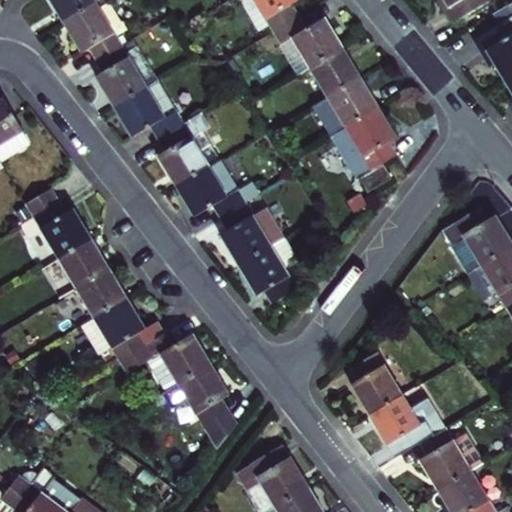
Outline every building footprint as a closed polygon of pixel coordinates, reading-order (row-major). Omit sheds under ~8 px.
[(46,0),(52,9),(62,25),(94,5),(102,0),(46,0)] [(242,0),(261,30),(269,24),(274,32),(301,16),(294,5),(301,1),(299,0),(242,0)] [(489,0),(445,0),(457,20),(489,0)] [(511,72),(511,10),(508,4),(495,13),(501,23),(476,37),(489,58),(491,56),(497,65),(504,77),(511,72)] [(96,62),(120,47),(94,5),(62,25),(70,39),(80,54),(88,49),(96,62)] [(300,75),(311,69),(344,49),(335,35),(326,20),(309,30),(301,16),(274,32),(300,75)] [(113,110),(146,90),(157,83),(138,52),(127,58),(120,47),(96,62),(103,74),(95,80),(104,94),(113,110)] [(329,97),(362,77),(354,65),(344,49),(311,69),(329,97)] [(316,105),(334,135),(380,107),(372,94),(362,77),(329,97),(316,105)] [(174,111),(157,83),(146,90),(113,110),(121,123),(130,137),(145,128),(155,144),(180,129),(170,114),(174,111)] [(0,100),(0,158),(24,144),(18,133),(20,132),(1,100),(0,100)] [(364,177),(374,171),(387,163),(398,156),(401,154),(394,142),(399,138),(392,126),(380,107),(334,135),(353,165),(355,165),(363,178),(364,177)] [(161,170),(173,190),(218,163),(200,134),(205,131),(196,118),(180,129),(155,144),(161,154),(155,159),(161,170)] [(236,193),(218,163),(173,190),(180,202),(190,219),(206,209),(215,223),(239,208),(231,196),(236,193)] [(396,176),(387,163),(374,171),(364,177),(372,190),(396,176)] [(52,191),(27,205),(34,217),(59,202),(52,191)] [(34,217),(60,259),(92,240),(82,224),(74,211),(67,216),(59,202),(34,217)] [(464,235),(481,263),(511,243),(511,241),(504,227),(497,215),(490,219),(483,206),(444,229),(452,242),(464,235)] [(245,220),(239,208),(215,223),(223,234),(215,239),(223,253),(234,269),(264,251),(276,243),(258,213),(245,220)] [(469,270),(481,263),(464,235),(452,242),(469,270)] [(60,259),(77,288),(110,268),(103,257),(92,240),(60,259)] [(496,288),(506,306),(511,302),(511,243),(481,263),(469,270),(468,271),(483,297),(496,288)] [(288,291),(264,251),(234,269),(244,284),(252,297),(259,292),(266,304),(288,291)] [(110,268),(77,288),(95,317),(128,298),(119,283),(110,268)] [(137,312),(128,298),(95,317),(82,325),(108,367),(121,360),(166,332),(158,320),(146,327),(137,312)] [(150,360),(168,390),(179,384),(211,365),(201,348),(193,335),(176,344),(169,331),(166,332),(121,360),(128,372),(150,360)] [(365,392),(375,410),(406,391),(382,350),(358,365),(365,378),(358,381),(365,392)] [(219,378),(211,365),(179,384),(168,390),(166,392),(175,406),(188,398),(216,448),(237,422),(222,399),(229,394),(219,378)] [(428,435),(452,420),(446,409),(440,413),(422,382),(406,391),(375,410),(385,426),(394,440),(421,424),(428,435)] [(452,420),(428,435),(434,446),(427,450),(435,464),(446,483),(478,463),(491,455),(472,424),(459,432),(452,420)] [(230,474),(251,511),(265,511),(277,505),(309,486),(300,472),(291,457),(283,462),(276,449),(230,474)] [(478,463),(446,483),(457,500),(463,511),(469,511),(472,511),(473,511),(499,511),(504,509),(478,463)] [(31,482),(11,507),(17,511),(70,511),(79,502),(39,471),(31,482)] [(31,482),(20,473),(6,490),(0,499),(11,507),(31,482)] [(325,511),(320,504),(309,486),(277,505),(265,511),(325,511)] [(91,511),(79,502),(70,511),(91,511)]
